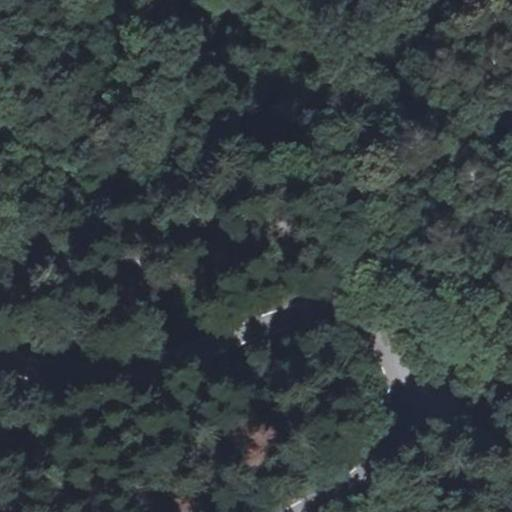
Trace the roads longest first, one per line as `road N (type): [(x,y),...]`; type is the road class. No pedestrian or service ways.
road 1 (unclassified): [(0,359),(82,374),(200,357),(304,309),(368,319),(390,348),(393,437),(355,483),(303,511)]
road 2 (track): [(511,462),(437,399),(396,393)]
